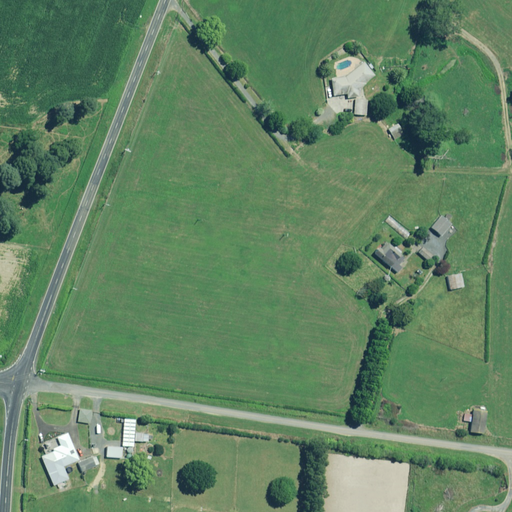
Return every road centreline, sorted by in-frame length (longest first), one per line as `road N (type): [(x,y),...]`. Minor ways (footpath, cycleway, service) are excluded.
road 1 (unclassified): [(511,456),(20,386)]
road 2 (tertiary): [(165,0),(20,386)]
road 3 (tertiary): [(20,386),(5,511)]
